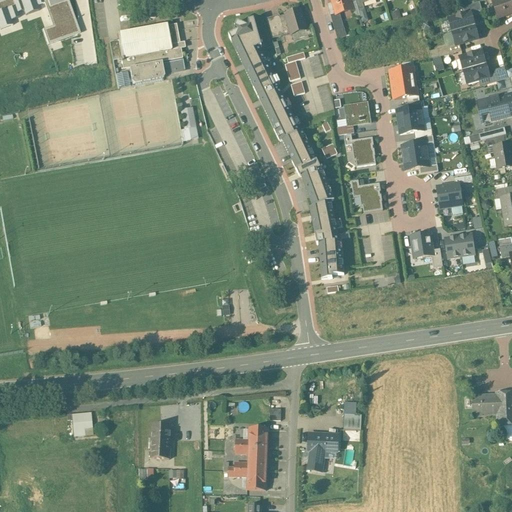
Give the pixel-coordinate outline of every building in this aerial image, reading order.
[(0,30),(12,26),(10,20),(18,18),(16,13),(24,10),(26,15),(38,11),(37,6),(44,3),(52,27),(43,30),(48,45),(80,34),(68,1),(71,0),(3,0),(0,1),(0,30)] [(332,0),(336,14),(337,14),(340,13),(353,10),(353,9),(352,9),(349,0),(332,0)] [(361,0),(355,0),(359,11),(365,9),(363,3),(361,0)] [(511,0),(503,0),(501,1),(493,4),(498,19),(511,13),(511,0)] [(480,3),(464,8),(466,15),(471,14),(475,13),(475,16),(483,14),(480,3)] [(153,6),(136,9),(138,21),(156,18),(153,6)] [(301,11),(285,15),(291,33),(291,35),(307,30),(301,11)] [(344,28),(340,13),(337,14),(336,14),(331,16),(335,31),(344,28)] [(466,15),(449,20),(453,33),(474,27),(471,14),(466,15)] [(280,15),(267,19),(272,39),(285,35),(279,17),(280,17),(280,15)] [(280,17),(279,17),(285,35),(291,33),(285,15),(280,17)] [(232,35),(229,36),(280,143),(282,142),(300,178),(301,178),(312,208),(310,210),(317,246),(319,245),(322,280),(332,280),(332,277),(344,276),(342,242),(339,242),(337,229),(343,228),(341,220),(335,221),(331,202),(334,201),(322,168),(320,169),(303,131),(301,133),(298,127),(296,128),(293,122),(295,121),(289,109),(286,110),(284,104),(286,103),(278,85),(275,86),(272,80),(275,79),(269,66),(266,67),(263,61),(266,60),(260,48),(262,47),(254,20),(240,24),(237,23),(232,35)] [(167,25),(118,35),(118,40),(122,59),(121,60),(123,70),(130,69),(162,63),(183,59),(176,25),(167,26),(167,25)] [(474,27),(453,33),(456,45),(457,46),(460,45),(478,40),(474,27)] [(456,45),(437,51),(439,58),(462,52),(460,45),(457,46),(456,45)] [(482,52),(460,59),(464,71),(485,65),(482,52)] [(304,53),(284,58),(291,81),(301,78),(296,61),(306,58),(304,53)] [(162,63),(130,69),(132,81),(158,77),(158,79),(159,80),(163,79),(164,78),(163,76),(164,75),(185,71),(183,61),(162,64),(162,63)] [(485,65),(464,71),(468,84),(488,78),(489,78),(489,76),(485,65)] [(505,68),(493,71),(494,74),(489,76),(489,78),(488,78),(490,85),(508,80),(505,68)] [(393,86),(414,83),(412,69),(402,71),(391,72),(393,86)] [(291,85),(294,96),(305,94),(302,82),(291,85)] [(395,100),(407,98),(417,97),(414,83),(393,86),(395,100)] [(511,95),(490,101),(491,109),(489,110),(492,121),(503,119),(502,118),(511,115),(511,95)] [(405,104),(406,110),(420,108),(424,108),(423,102),(405,104)] [(348,127),(370,124),(367,105),(345,108),(348,127)] [(182,129),(184,141),(198,139),(194,107),(182,109),(185,128),(182,129)] [(398,124),(422,120),(420,108),(406,110),(397,112),(398,124)] [(400,135),(414,133),(424,132),(424,131),(422,120),(398,124),(400,135)] [(327,132),(331,130),(327,121),(322,123),(327,132)] [(338,136),(354,134),(353,126),(337,129),(338,136)] [(505,127),(464,138),(466,145),(507,135),(505,127)] [(415,139),(433,137),(432,130),(424,131),(424,132),(414,133),(415,139)] [(345,147),(352,146),(351,142),(352,142),(351,136),(344,137),(345,147)] [(434,143),(433,137),(415,139),(416,145),(426,144),(426,145),(434,143)] [(373,150),(372,147),(374,147),(372,139),(352,142),(351,142),(352,146),(354,161),(356,161),(357,168),(376,165),(374,150),(373,150)] [(428,156),(426,145),(426,144),(416,145),(402,147),(404,159),(428,156)] [(511,149),(511,144),(494,147),(497,169),(511,166),(511,149)] [(327,158),(337,154),(334,145),(324,149),(327,158)] [(429,167),(428,156),(404,159),(406,171),(420,169),(429,168),(429,167)] [(429,168),(420,169),(421,175),(438,173),(437,166),(429,167),(429,168)] [(455,185),(472,182),(472,177),(454,179),(455,185)] [(351,183),(353,193),(359,192),(361,207),(363,207),(364,214),(383,211),(381,196),(380,196),(380,193),(381,192),(379,184),(359,187),(358,181),(351,183)] [(436,188),(440,210),(462,207),(459,185),(436,188)] [(511,195),(501,197),(506,226),(511,225),(511,195)] [(430,234),(411,237),(414,259),(431,256),(434,256),(433,251),(430,234)] [(472,236),(458,238),(461,258),(475,256),(472,236)] [(458,238),(444,240),(447,260),(461,258),(458,238)] [(494,242),(489,243),(493,258),(498,256),(494,242)] [(511,245),(500,247),(501,256),(511,255),(511,254),(511,245)] [(475,250),(477,265),(492,262),(489,248),(475,250)] [(440,250),(433,251),(434,256),(431,256),(433,269),(443,268),(440,250)] [(30,327),(41,327),(40,316),(30,316),(30,327)] [(511,392),(497,393),(497,396),(473,397),(473,414),(482,414),(482,415),(497,415),(498,427),(511,426),(511,392)] [(356,404),(345,403),(344,415),(356,415),(356,404)] [(91,414),(72,415),(74,438),(85,437),(84,430),(92,429),(91,414)] [(356,415),(344,415),(344,431),(361,431),(362,416),(356,415)] [(171,426),(153,425),(151,459),(170,460),(171,426)] [(268,429),(250,429),(250,430),(250,442),(249,455),(249,465),(249,478),(248,490),(248,491),(266,492),(266,491),(268,430),(268,429)] [(338,436),(310,435),(309,451),(312,451),(309,470),(322,472),(325,452),(337,453),(338,436)] [(250,442),(236,441),(236,454),(249,455),(250,442)] [(249,465),(235,464),(234,469),(229,469),(229,477),(249,478),(249,465)] [(184,478),(184,470),(169,471),(170,479),(184,478)]
